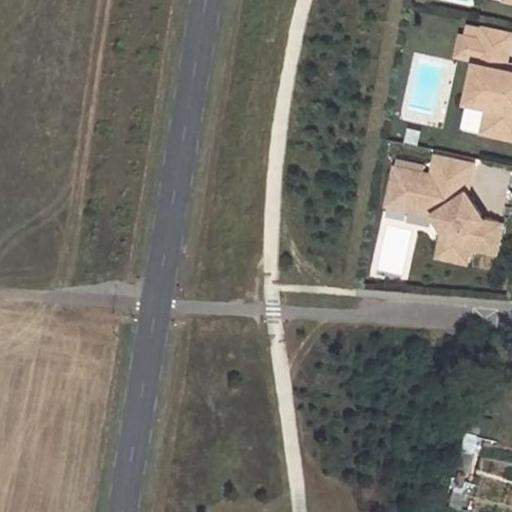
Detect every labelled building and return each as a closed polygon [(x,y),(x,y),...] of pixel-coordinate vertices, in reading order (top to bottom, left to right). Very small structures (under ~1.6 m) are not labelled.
[(480,64),(471,108),(492,113),(489,125),(511,129),(511,75),(509,75),(510,68),(511,59),(511,37),(487,32),(484,45),(465,41),(463,51),(482,55),(480,64)] [(482,55),(463,51),(461,60),(480,64),(482,55)] [(511,129),(489,125),(487,137),(511,142),(511,129)] [(437,181),(417,177),(410,214),(439,221),(449,235),(457,248),(454,264),(472,268),(475,253),(502,258),(505,243),(508,229),(491,226),(479,209),(475,212),(468,202),(473,199),(478,169),(441,161),(437,181)] [(410,214),(417,177),(400,173),(392,211),(410,214)] [(479,209),(473,199),(468,202),(475,212),(479,209)] [(457,248),(449,235),(443,262),(454,264),(457,248)]
